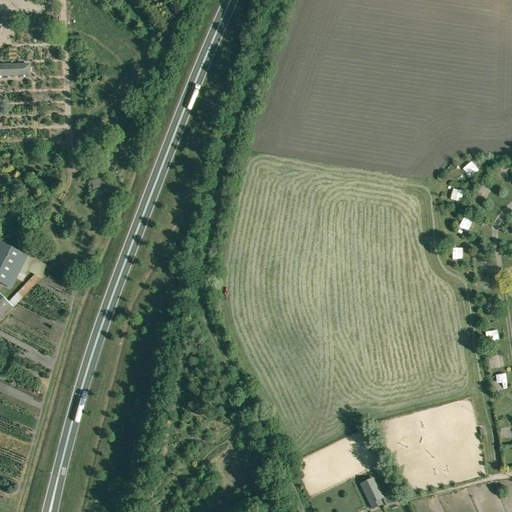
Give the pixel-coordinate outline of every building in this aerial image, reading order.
[(0,64),(0,76),(30,76),(30,64),(0,64)] [(118,134),(118,124),(108,124),(108,133),(118,134)] [(106,160),(100,163),(103,169),(110,165),(106,160)] [(504,175),(511,172),(511,168),(510,162),(501,165),(504,175)] [(477,163),(467,167),(470,175),(480,171),(477,163)] [(99,180),(92,181),(94,192),(101,191),(99,180)] [(488,199),(492,188),(482,184),(478,195),(488,199)] [(454,189),(454,201),(464,200),(464,189),(454,189)] [(104,196),(96,197),(98,206),(106,205),(104,196)] [(472,231),(475,222),(463,218),(460,228),(472,231)] [(0,283),(11,289),(28,256),(0,242),(0,283)] [(463,256),(462,246),(453,246),(453,256),(463,256)] [(27,270),(41,277),(46,265),(33,258),(27,270)] [(0,320),(4,316),(13,307),(0,294),(0,320)] [(382,498),(373,479),(362,484),(371,503),(382,498)]
